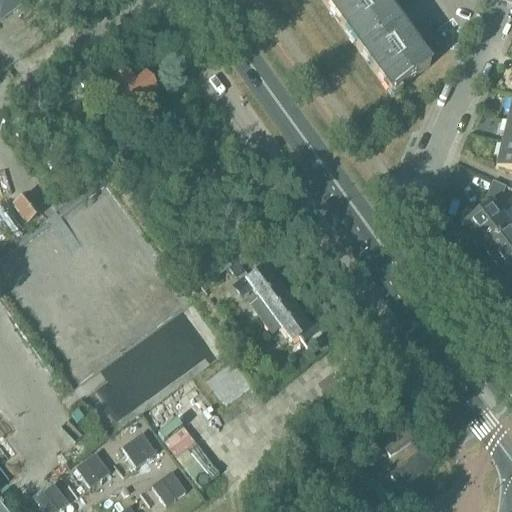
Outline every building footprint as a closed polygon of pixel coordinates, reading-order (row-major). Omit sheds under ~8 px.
[(0,0),(0,24),(33,0),(0,0)] [(323,0),(322,2),(353,46),(393,18),(380,0),(379,0),(323,0)] [(393,18),(353,46),(389,97),(429,68),(412,44),(407,37),(407,36),(406,36),(393,18)] [(78,78),(77,80),(88,96),(99,89),(87,72),(78,78)] [(111,86),(98,95),(105,104),(117,95),(129,112),(155,94),(145,79),(136,86),(127,75),(111,87),(111,86)] [(511,123),(507,122),(501,145),(506,146),(511,147),(511,123)] [(501,145),(495,170),(511,174),(511,147),(506,146),(501,145)] [(56,154),(37,168),(57,197),(77,183),(56,154)] [(28,197),(14,208),(26,224),(40,213),(28,197)] [(487,210),(465,227),(469,232),(467,234),(475,244),(477,243),(484,251),(506,234),(509,232),(511,229),(511,228),(502,216),(499,219),(495,213),(491,208),(487,210)] [(506,234),(484,251),(502,274),(511,266),(511,229),(509,232),(506,234)] [(198,276),(200,279),(205,286),(230,267),(223,258),(198,276)] [(251,307),(261,321),(286,303),(265,273),(247,285),(245,281),(235,288),(241,297),(251,290),(259,301),(251,307)] [(286,303),(261,321),(271,334),(280,328),(291,344),(304,335),(306,339),(322,327),(316,318),(304,327),(286,303)] [(389,459),(410,444),(411,443),(401,430),(380,446),(389,459)] [(141,437),(121,451),(135,471),(146,464),(155,457),(141,437)] [(420,455),(420,456),(419,456),(390,478),(400,492),(431,470),(420,455)] [(94,457),(75,472),(89,491),(100,484),(109,477),(94,457)] [(171,475),(151,490),(165,510),(185,495),(171,475)] [(53,487),(33,503),(40,511),(61,511),(68,507),(53,487)]
